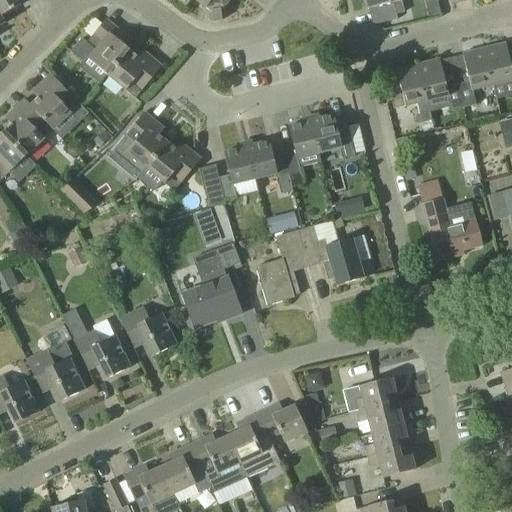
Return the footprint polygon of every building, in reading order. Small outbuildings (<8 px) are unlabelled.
[(0,0),(0,15),(1,17),(1,16),(21,5),(17,0),(0,0)] [(212,22),(217,21),(214,0),(176,0),(177,0),(194,0),(211,13),(212,22)] [(214,0),(217,21),(222,21),(221,12),(229,0),(214,0)] [(362,0),(365,10),(392,3),(395,15),(404,12),(400,0),(362,0)] [(106,75),(127,49),(120,43),(125,36),(115,27),(111,32),(102,25),(106,20),(86,43),(82,39),(70,52),(80,60),(87,59),(106,75)] [(484,49),(493,86),(511,80),(511,64),(511,65),(505,44),(484,49)] [(127,49),(106,75),(135,99),(162,67),(161,66),(157,71),(149,64),(152,59),(142,50),(136,57),(127,49)] [(493,86),(484,49),(462,54),(469,82),(457,84),(463,108),(475,105),(471,91),(493,86)] [(439,60),(418,65),(426,101),(447,96),(451,111),(463,108),(457,84),(446,87),(439,60)] [(431,121),(426,101),(418,65),(396,70),(400,88),(389,91),(393,109),(416,103),(419,116),(414,117),(416,124),(431,121)] [(37,98),(30,106),(46,122),(45,122),(53,130),(70,114),(78,123),(88,114),(67,92),(50,74),(50,75),(54,79),(46,87),(42,83),(32,92),(37,98)] [(3,132),(27,156),(44,139),(36,131),(45,122),(46,122),(30,106),(24,99),(24,100),(28,105),(19,113),(15,109),(5,118),(11,124),(3,132)] [(138,177),(167,143),(159,136),(164,129),(153,121),(150,125),(141,118),(145,113),(144,113),(108,157),(136,180),(138,177)] [(310,118),(319,154),(340,149),(343,158),(355,156),(346,119),(334,122),(332,116),(311,121),(310,118)] [(319,154),(310,118),(310,121),(289,126),(295,150),(283,153),(289,176),(292,188),(304,185),(297,159),(319,154)] [(504,150),(511,147),(511,120),(498,123),(504,150)] [(0,180),(8,172),(9,173),(27,156),(3,132),(0,134),(0,180)] [(396,142),(400,161),(412,157),(408,139),(396,142)] [(246,144),(255,179),(276,174),(277,179),(289,176),(283,153),(271,155),(268,142),(247,147),(246,144)] [(187,157),(191,152),(181,143),(175,150),(167,143),(138,177),(154,191),(162,182),(174,192),(201,160),(200,159),(196,164),(187,157)] [(221,190),(224,201),(237,198),(233,185),(255,179),(246,144),(245,144),(246,147),(224,152),(230,175),(217,179),(220,190),(221,190)] [(59,190),(83,215),(98,204),(72,178),(59,190)] [(224,203),(224,201),(221,190),(220,190),(205,194),(208,208),(224,203)] [(511,190),(489,196),(495,220),(511,216),(511,190)] [(443,200),(422,205),(437,262),(453,258),(452,253),(482,246),(471,203),(446,210),(443,200)] [(350,219),(347,203),(335,206),(338,221),(350,219)] [(297,231),(308,268),(323,263),(326,273),(332,271),(336,286),(363,278),(352,239),(337,244),(331,221),(297,231)] [(19,229),(8,234),(18,255),(29,250),(19,229)] [(275,238),(280,253),(282,260),(256,267),(267,306),(294,298),(290,284),(296,282),(293,272),(308,268),(297,231),(275,238)] [(192,258),(195,265),(203,287),(182,295),(195,328),(219,319),(218,317),(224,315),(226,319),(241,314),(227,278),(226,278),(223,270),(240,263),(232,243),(192,258)] [(143,308),(120,320),(134,350),(146,344),(152,357),(176,345),(161,314),(149,320),(143,308)] [(93,328),(95,332),(73,342),(87,371),(99,365),(106,379),(130,368),(115,337),(107,321),(93,328)] [(65,342),(47,350),(26,361),(42,394),(54,388),(60,402),(84,390),(69,359),(73,358),(65,342)] [(511,368),(500,373),(508,396),(511,395),(511,368)] [(0,378),(0,415),(9,412),(15,424),(39,412),(23,381),(9,388),(3,377),(0,378)] [(354,401),(356,411),(356,412),(396,401),(394,393),(395,393),(391,378),(359,386),(362,399),(354,401)] [(396,401),(356,412),(359,423),(368,420),(371,432),(403,424),(399,410),(396,401)] [(322,418),(318,403),(305,406),(309,422),(322,418)] [(279,404),(257,414),(269,439),(280,434),(285,444),(307,433),(295,406),(283,411),(279,404)] [(273,449),(269,439),(257,414),(235,424),(239,431),(228,437),(247,478),(280,463),(273,449)] [(365,447),(368,458),(408,447),(406,439),(403,424),(371,432),(374,444),(365,447)] [(212,435),(190,445),(210,489),(211,489),(213,494),(247,478),(228,437),(216,442),(212,435)] [(172,462),(160,468),(173,495),(194,485),(198,494),(210,489),(190,445),(168,455),(172,462)] [(408,447),(368,458),(371,470),(379,467),(382,479),(414,470),(411,455),(410,456),(408,447)] [(173,495),(160,468),(149,473),(145,466),(123,476),(134,501),(147,495),(152,505),(155,511),(174,511),(180,510),(173,495)] [(127,505),(115,479),(103,485),(115,510),(127,505)] [(352,479),(335,483),(339,499),(355,495),(353,485),(352,479)] [(327,486),(313,493),(319,507),(334,501),(327,486)] [(404,511),(403,507),(401,498),(360,509),(361,511),(404,511)] [(86,511),(83,500),(51,508),(51,511),(95,511),(89,511),(86,511)]
